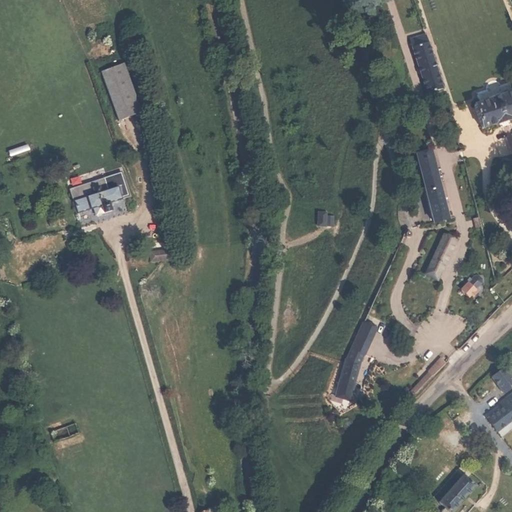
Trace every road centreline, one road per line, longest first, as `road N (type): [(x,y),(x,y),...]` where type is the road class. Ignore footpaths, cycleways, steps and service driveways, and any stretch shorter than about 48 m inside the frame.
road 1 (unclassified): [(216,0),(254,227),(245,418),(257,511)]
road 2 (tertiary): [(342,511),(397,425),(511,312)]
